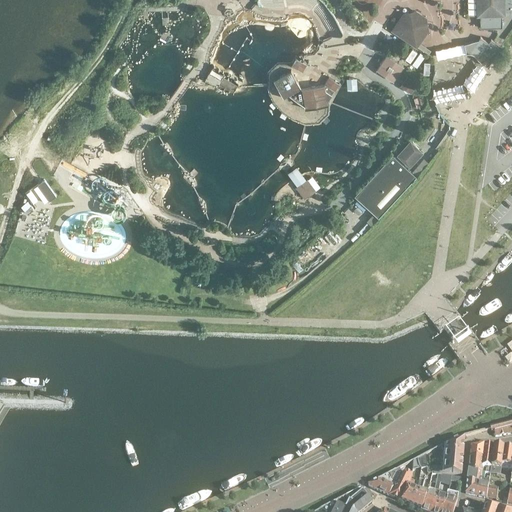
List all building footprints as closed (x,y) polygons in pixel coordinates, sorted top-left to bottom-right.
[(508,13),(506,14),(506,8),(511,8),(511,0),(475,0),(476,16),(480,16),(480,28),(502,27),(502,16),(504,16),(504,18),(508,17),(508,13)] [(391,31),(417,49),(429,30),(426,17),(416,10),(403,12),(391,31)] [(488,65),(502,46),(491,38),(488,42),(480,37),(478,40),(464,43),(466,53),(470,53),(472,53),(473,54),(484,65),(486,66),(487,66),(488,65)] [(375,70),(393,82),(403,67),(385,55),(375,70)] [(416,56),(409,66),(415,70),(421,59),(416,56)] [(291,66),(302,72),(306,64),(296,58),(291,66)] [(423,59),(416,71),(422,75),(429,62),(423,59)] [(327,101),(331,94),(325,90),(324,85),(324,84),(301,88),(291,70),(273,80),(283,98),(289,95),(304,106),(305,108),(328,105),(327,101)] [(209,73),(205,80),(217,87),(223,90),(223,89),(228,92),(229,90),(233,92),(237,85),(223,76),(221,80),(209,73)] [(324,85),(334,91),(339,84),(329,77),(324,84),(324,85)] [(418,84),(407,77),(401,86),(411,93),(418,84)] [(428,153),(436,158),(448,139),(439,134),(428,153)] [(424,153),(410,140),(396,155),(410,168),(424,153)] [(354,195),(378,217),(416,176),(392,154),(354,195)] [(419,177),(423,180),(430,167),(426,165),(419,177)] [(292,180),(296,187),(305,180),(296,167),(287,173),(292,180)] [(307,179),(305,180),(296,187),(295,188),(303,199),(315,190),(307,179)] [(56,196),(44,180),(38,184),(49,200),(56,196)] [(48,200),(38,185),(34,188),(44,203),(48,200)] [(30,190),(26,193),(33,203),(37,200),(30,190)] [(25,211),(28,214),(34,209),(31,205),(25,211)] [(366,221),(371,215),(363,207),(357,212),(366,221)] [(21,215),(14,226),(19,230),(27,219),(21,215)] [(302,268),(296,273),(302,280),(308,275),(302,268)] [(511,434),(511,425),(494,429),(495,437),(511,434)] [(463,454),(465,437),(442,447),(441,452),(463,454)] [(482,459),(484,445),(471,447),(470,457),(482,459)] [(490,474),(491,468),(493,447),(484,445),(482,459),(481,467),(488,468),(488,471),(486,470),(486,473),(490,474)] [(501,470),(504,448),(493,447),(491,468),(501,470)] [(511,471),(511,470),(511,449),(504,448),(501,470),(511,471)] [(462,465),(463,454),(441,452),(440,463),(462,465)] [(481,472),(481,467),(482,459),(470,457),(468,470),(481,472)] [(419,465),(418,461),(418,460),(412,463),(412,471),(421,469),(420,467),(419,465)] [(461,477),(462,465),(440,463),(439,474),(461,477)] [(485,473),(481,472),(468,470),(468,471),(467,481),(475,482),(477,483),(477,485),(482,485),(483,480),(484,480),(485,473)] [(401,502),(410,480),(412,474),(403,473),(395,487),(389,497),(394,499),(401,502)] [(421,511),(431,511),(439,491),(440,491),(440,489),(439,489),(439,486),(440,487),(442,476),(437,476),(434,489),(429,488),(428,493),(421,511)] [(450,482),(450,477),(442,476),(440,487),(442,487),(441,489),(440,489),(440,491),(439,491),(431,511),(442,511),(448,494),(446,494),(448,488),(449,488),(450,482)] [(486,500),(486,498),(488,486),(489,479),(486,479),(486,481),(484,481),(484,480),(483,480),(482,485),(477,485),(477,483),(475,482),(474,489),(477,490),(476,497),(486,500)] [(389,497),(395,487),(380,480),(368,486),(389,497)] [(412,507),(419,488),(418,488),(414,486),(416,483),(410,480),(401,502),(412,507)] [(421,491),(422,490),(424,482),(419,480),(418,488),(419,488),(412,507),(421,511),(428,493),(421,491)] [(474,489),(475,482),(467,481),(465,494),(476,497),(477,490),(474,489)] [(496,500),(498,488),(488,486),(486,498),(496,500)] [(362,511),(372,504),(362,492),(361,490),(350,496),(353,500),(348,510),(351,511),(362,511)] [(454,511),(458,497),(448,494),(442,511),(454,511)] [(479,511),(481,504),(472,502),(470,508),(479,511)]
